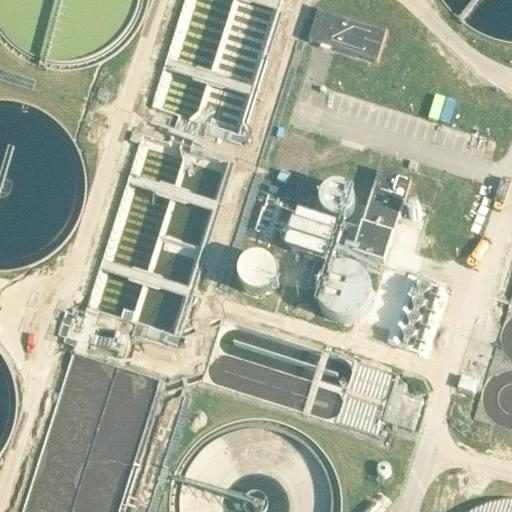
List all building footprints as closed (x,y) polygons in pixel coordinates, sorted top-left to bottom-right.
[(20,57),(35,64),(51,68),(67,69),(83,67),(98,62),(112,54),(124,43),(134,30),(141,15),(144,0),(0,0),(0,38),(8,47),(20,57)] [(511,0),(442,0),(448,8),(460,20),(475,31),(490,38),(507,43),(511,43),(511,0)] [(319,11),(309,43),(377,65),(387,33),(319,11)] [(29,110),(18,107),(14,106),(0,104),(0,268),(2,268),(18,266),(33,261),(47,253),(59,242),(69,229),(76,214),(80,199),(81,186),(79,170),(74,155),(67,141),(56,128),(44,118),(29,110)] [(379,174),(353,258),(385,268),(411,184),(379,174)] [(355,210),(356,207),(355,204),(354,201),(353,198),(351,195),(349,193),(346,191),(343,190),(340,189),(337,189),(334,190),(331,191),(328,192),(325,194),(323,197),(321,200),(320,203),(320,206),(320,209),(321,213),(322,216),(324,219),(326,221),(329,223),(332,224),(336,225),(339,225),(342,224),(345,223),(348,221),(351,219),(353,217),(354,214),(355,210)] [(244,291),(246,293),(249,295),(252,296),(255,297),(259,297),(262,297),(265,296),(268,295),(271,293),(273,290),(275,287),(276,284),(277,281),(277,278),(276,275),(275,272),(274,268),(272,266),(269,263),(266,261),(262,260),(259,260),(255,260),(252,261),(248,263),(245,265),(243,267),(241,270),(240,274),(239,277),(239,281),(240,284),(242,288),(244,291)] [(349,325),(354,324),(359,321),(363,318),(367,314),(369,310),(371,305),(372,300),(372,295),(371,290),(369,284),(367,280),(363,276),(358,273),(353,271),(348,269),(343,269),(338,270),(332,272),(328,275),(324,278),(321,282),(318,287),(317,292),(316,298),(317,303),(319,308),(321,313),(325,317),(329,321),(333,323),(339,325),(344,325),(349,325)] [(95,328),(93,348),(117,350),(119,330),(95,328)] [(0,448),(7,434),(11,418),(12,406),(10,390),(6,375),(0,364),(0,448)] [(416,431),(425,399),(407,394),(411,379),(359,365),(342,424),(380,434),(383,422),(416,431)] [(462,378),(458,390),(474,395),(477,383),(462,378)] [(338,511),(339,508),(337,492),(332,477),(325,463),(314,450),(302,440),(287,432),(272,428),(256,426),(240,428),(224,433),(210,441),(198,451),(188,464),(181,478),(176,494),(175,510),(175,511),(338,511)] [(377,470),(377,475),(379,479),(384,480),(389,479),(391,475),(391,470),(388,466),(383,465),(379,467),(377,470)] [(366,502),(371,506),(377,507),(382,505),(386,500),(386,492),(380,486),(372,485),(367,489),(364,495),(366,502)]
